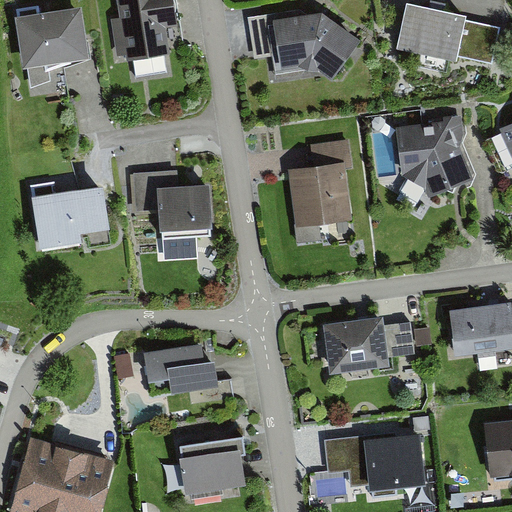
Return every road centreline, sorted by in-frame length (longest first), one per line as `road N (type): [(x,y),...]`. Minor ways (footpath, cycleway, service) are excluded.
road 1 (residential): [(259,312),(236,321),(97,323),(68,336),(31,375),(0,473)]
road 2 (residential): [(211,0),(259,312)]
road 3 (residential): [(511,273),(259,312)]
road 4 (residential): [(259,312),(293,511)]
